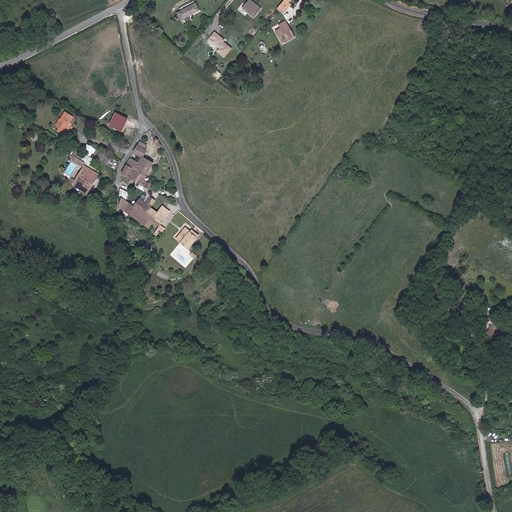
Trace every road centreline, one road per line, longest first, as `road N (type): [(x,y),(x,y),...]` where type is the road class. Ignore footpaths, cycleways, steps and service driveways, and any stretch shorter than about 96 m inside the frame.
road 1 (unclassified): [(495,511),(468,402),(367,344),(288,323),(189,210),(175,165),(137,103),(119,5)]
road 2 (track): [(117,172),(112,215),(132,327),(114,376),(70,438),(0,437)]
road 3 (tertiary): [(119,5),(0,66)]
road 4 (unclassified): [(511,33),(384,0)]
